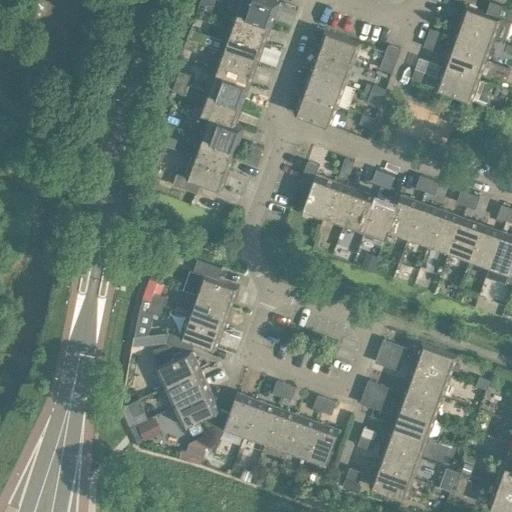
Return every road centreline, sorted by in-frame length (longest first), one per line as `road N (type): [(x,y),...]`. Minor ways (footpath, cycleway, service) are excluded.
road 1 (residential): [(271,293),(372,328),(351,393),(248,356)]
road 2 (residential): [(511,195),(275,119)]
road 3 (residential): [(271,293),(250,239),(275,119)]
road 4 (residential): [(275,119),(317,0)]
